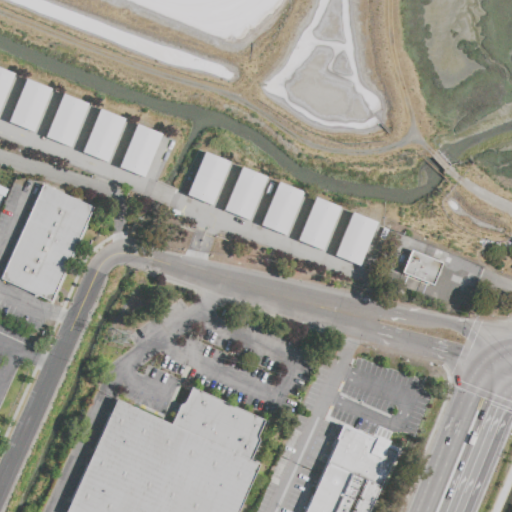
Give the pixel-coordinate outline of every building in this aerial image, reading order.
[(0,105),(13,74),(0,68),(0,105)] [(7,122),(32,133),(50,90),(25,79),(7,122)] [(44,138),(68,148),(86,105),(62,95),(44,138)] [(81,153),(105,163),(123,120),(99,110),(81,153)] [(118,168),(142,178),(160,135),(136,125),(118,168)] [(185,196),(211,207),(229,163),(203,153),(185,196)] [(222,211),(247,221),(265,178),(240,168),(222,211)] [(259,226),(284,236),(301,193),(277,183),(259,226)] [(42,185),(0,276),(0,279),(50,302),(92,208),(42,185)] [(296,241),(321,251),(339,208),(314,197),(296,241)] [(333,256),(357,266),(375,223),(351,213),(333,256)] [(410,250),(400,274),(431,286),(441,263),(410,250)] [(170,425),(115,400),(65,511),(237,511),(259,466),(249,461),(259,441),(257,436),(264,421),(190,388),(184,404),(179,406),(170,425)] [(302,511),(341,428),(394,452),(366,511),(302,511)]
